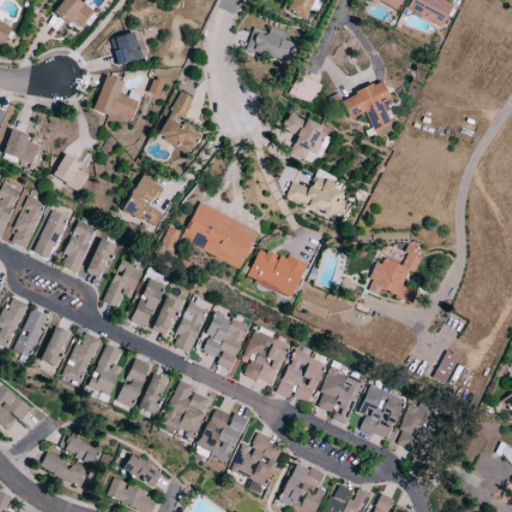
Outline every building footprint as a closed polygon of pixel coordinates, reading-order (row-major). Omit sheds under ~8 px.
[(55,11),(64,0),(79,0),(92,11),(82,25),(70,19),(67,22),(55,11)] [(303,19),(311,0),(289,0),(285,11),(303,19)] [(401,0),(365,0),(366,0),(376,6),(378,2),(396,11),(401,0)] [(440,27),(451,5),(440,0),(411,0),(407,10),(440,27)] [(0,47),(9,27),(0,23),(0,47)] [(244,50),(284,63),(290,43),(284,41),(287,34),(268,28),(266,33),(251,28),(244,50)] [(115,38),(123,68),(144,62),(134,32),(115,38)] [(320,86),(296,75),(287,95),(312,105),(320,86)] [(106,76),(122,83),(117,94),(138,102),(130,120),(110,112),(109,116),(92,109),(106,76)] [(146,93),(157,97),(163,82),(151,78),(146,93)] [(347,120),(364,113),(371,131),(388,124),(380,103),(388,101),(381,82),(339,99),(347,120)] [(180,91),(192,98),(183,116),(171,109),(180,91)] [(291,116),(306,123),(307,120),(322,127),(319,132),(330,138),(319,160),(311,156),(307,165),(287,155),(297,135),(284,128),(291,116)] [(167,118),(201,136),(188,155),(157,136),(167,118)] [(31,164),(36,146),(24,142),(26,137),(8,132),(1,155),(31,164)] [(65,155),(80,164),(78,168),(89,174),(79,190),(54,174),(65,155)] [(143,175),(163,187),(152,206),(163,212),(155,225),(124,207),(143,175)] [(293,183),(307,189),(312,176),(345,190),(341,199),(348,202),(343,215),(334,211),(332,215),(288,197),(293,183)] [(0,236),(1,236),(17,191),(0,185),(0,236)] [(43,205),(25,197),(19,211),(19,210),(11,229),(14,230),(9,243),(24,249),(43,205)] [(199,202),(257,234),(239,270),(180,237),(199,202)] [(47,260),(66,218),(50,211),(31,253),(47,260)] [(69,235),(61,254),(64,255),(59,267),(74,273),(93,229),(75,221),(70,235),(69,235)] [(176,231),(166,227),(159,246),(168,250),(176,231)] [(113,245),(97,239),(84,274),(101,280),(113,245)] [(420,250),(406,245),(399,266),(376,258),(365,291),(377,295),(378,293),(410,303),(414,291),(400,287),(405,272),(412,274),(420,250)] [(260,250),(278,259),(280,255),(305,268),(291,298),(248,275),(260,250)] [(113,273),(100,303),(114,309),(120,296),(128,300),(141,270),(119,261),(114,273),(113,273)] [(147,329),(161,284),(144,279),(130,324),(147,329)] [(151,331),(167,337),(179,302),(163,297),(151,331)] [(25,306),(7,298),(0,313),(0,348),(4,350),(25,306)] [(188,298),(174,335),(176,336),(171,348),(187,354),(206,305),(188,298)] [(11,352),(27,359),(45,317),(29,310),(11,352)] [(246,327),(221,318),(222,315),(213,312),(204,335),(206,336),(200,353),(215,359),(213,365),(228,371),(246,327)] [(38,361),(54,368),(68,334),(52,327),(38,361)] [(270,386),(286,345),(252,331),(240,360),(247,362),(242,375),(270,386)] [(78,385),(97,340),(83,334),(78,345),(73,343),(59,376),(78,385)] [(118,351),(103,345),(85,388),(108,397),(120,368),(112,365),(118,351)] [(274,393),(288,400),(289,397),(306,404),(323,364),(293,351),(274,393)] [(442,385),(456,359),(444,352),(430,378),(442,385)] [(149,366),(132,359),(113,402),(130,409),(149,366)] [(343,425),(361,382),(328,369),(313,407),(332,414),(329,420),(343,425)] [(136,408),(151,415),(165,380),(150,374),(136,408)] [(206,400),(189,393),(191,387),(177,382),(160,426),(191,438),(206,400)] [(28,409),(0,386),(0,428),(5,433),(16,419),(19,421),(28,409)] [(357,429),(385,441),(401,401),(367,387),(356,414),(363,416),(357,429)] [(511,417),(511,392),(501,399),(511,417)] [(393,445),(411,451),(411,448),(423,452),(433,423),(423,420),(426,411),(407,404),(393,445)] [(226,463),(244,419),(230,414),(229,416),(211,409),(193,454),(200,456),(201,453),(226,463)] [(248,449),(240,445),(228,471),(263,487),(280,447),(254,435),(248,449)] [(94,467),(100,452),(62,436),(55,451),(94,467)] [(511,468),(511,476),(508,480),(511,484),(511,450),(507,445),(498,453),(511,468)] [(83,493),(91,474),(44,453),(36,471),(83,493)] [(150,489),(160,475),(129,455),(120,470),(150,489)] [(276,504),(295,511),(313,511),(321,492),(315,489),(321,475),(293,463),(276,504)] [(103,499),(139,511),(149,511),(154,500),(143,497),(145,492),(125,485),(125,484),(110,479),(103,499)] [(360,511),(367,494),(354,489),(352,492),(333,485),(322,511),(360,511)] [(0,511),(3,511),(9,498),(0,493),(0,511)] [(370,511),(402,511),(403,510),(390,506),(393,500),(377,495),(370,511)]
